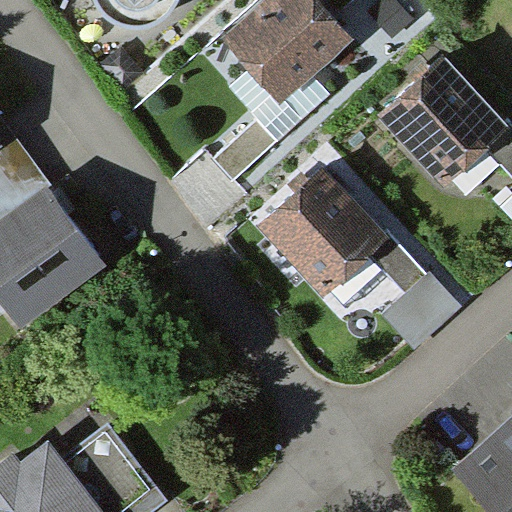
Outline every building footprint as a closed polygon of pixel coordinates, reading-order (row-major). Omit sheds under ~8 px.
[(105,0),(109,15),(127,27),(156,30),(183,11),(188,0),(105,0)] [(366,35),(335,0),(271,0),(232,34),(291,101),(366,35)] [(511,118),(458,52),(393,106),(452,178),(511,129),(511,118)] [(280,145),(255,119),(213,160),(238,186),(280,145)] [(0,127),(0,154),(12,147),(0,127)] [(402,238),(334,161),(267,220),(335,297),(402,238)] [(60,183),(0,224),(0,284),(28,324),(116,263),(60,183)] [(511,511),(511,413),(463,457),(511,511)] [(120,511),(62,435),(0,481),(0,511),(120,511)]
